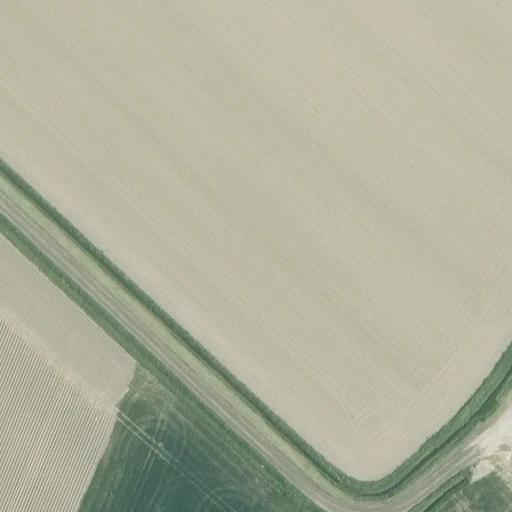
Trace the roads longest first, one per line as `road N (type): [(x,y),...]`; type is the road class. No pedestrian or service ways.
road 1 (unclassified): [(337,511),(0,204)]
road 2 (unclassified): [(511,432),(490,439),(396,511)]
